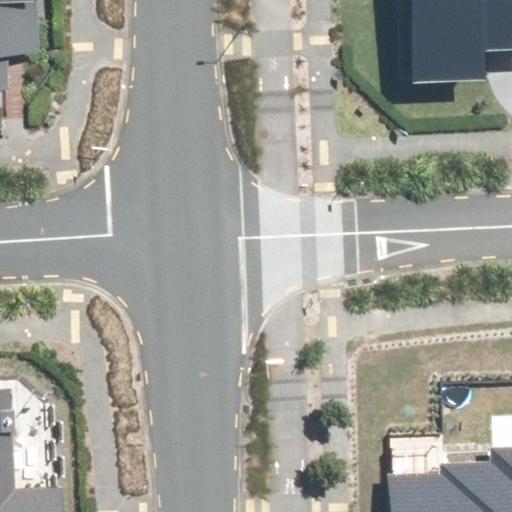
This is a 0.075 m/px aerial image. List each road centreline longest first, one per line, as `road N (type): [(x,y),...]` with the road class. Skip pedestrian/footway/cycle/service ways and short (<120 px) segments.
road 1 (residential): [(511,225),(185,237)]
road 2 (tertiary): [(194,511),(185,237)]
road 3 (tertiary): [(185,237),(180,0)]
road 4 (residential): [(185,237),(0,243)]
